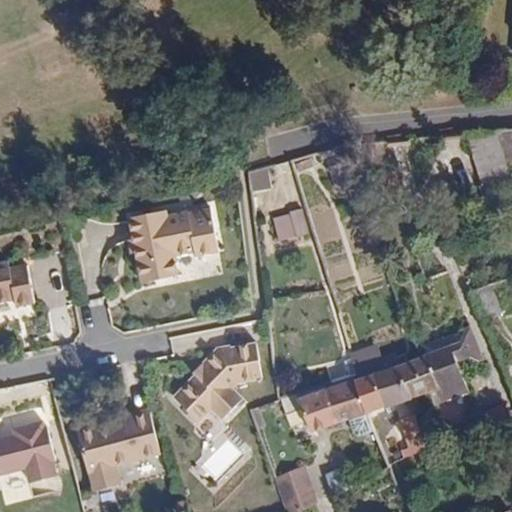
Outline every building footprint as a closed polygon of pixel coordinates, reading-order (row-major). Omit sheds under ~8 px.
[(511,0),(505,0),(503,33),(508,33),(506,55),(511,55),(511,0)] [(472,136),(467,137),(484,196),(481,197),(483,204),(511,188),(511,187),(497,134),(472,136)] [(336,188),(347,185),(342,163),(330,165),(336,188)] [(271,189),(268,171),(250,174),(253,193),(271,189)] [(221,245),(213,205),(191,209),(189,204),(167,210),(165,204),(131,212),(143,272),(179,265),(177,249),(198,245),(199,250),(221,245)] [(311,233),(303,207),(273,216),(281,242),(311,233)] [(11,267),(2,269),(2,276),(13,274),(11,267)] [(2,276),(2,269),(0,268),(0,319),(0,317),(0,309),(20,306),(20,309),(38,306),(31,271),(13,274),(2,276)] [(490,283),(471,290),(480,316),(499,309),(490,283)] [(212,344),(237,343),(237,331),(211,333),(212,344)] [(420,355),(423,365),(447,357),(455,380),(479,371),(468,339),(420,355)] [(255,349),(230,354),(229,352),(216,355),(201,371),(204,374),(197,382),(195,381),(174,403),(200,430),(212,417),(223,427),(243,405),(233,395),(237,390),(260,385),(255,349)] [(511,355),(511,352),(497,356),(505,385),(511,383),(511,355)] [(379,354),(352,363),(361,387),(372,383),(393,376),(400,373),(397,362),(383,366),(379,354)] [(423,365),(422,366),(437,409),(462,401),(455,380),(447,357),(423,365)] [(437,409),(422,366),(400,373),(393,376),(404,406),(424,399),(429,413),(437,409)] [(201,371),(193,379),(195,381),(197,382),(204,374),(201,371)] [(404,406),(393,376),(372,383),(384,414),(394,410),(396,419),(407,415),(404,406)] [(361,387),(353,390),(364,421),(384,414),(372,383),(361,387)] [(364,421),(353,390),(292,412),(302,443),(345,428),(364,421)] [(123,492),(118,473),(163,462),(152,418),(125,425),(126,428),(79,439),(88,480),(90,479),(95,499),(123,492)] [(61,476),(48,426),(44,427),(43,420),(12,428),(13,433),(0,436),(0,489),(4,506),(36,498),(32,484),(61,476)] [(364,421),(345,428),(350,442),(355,446),(371,440),(364,421)] [(476,429),(483,445),(507,437),(500,421),(476,429)] [(424,457),(410,423),(396,428),(406,456),(399,458),(401,465),(424,457)] [(316,511),(305,479),(276,491),(283,511),(316,511)]
